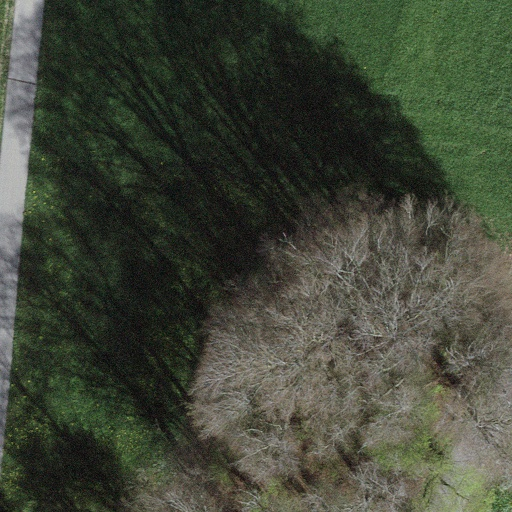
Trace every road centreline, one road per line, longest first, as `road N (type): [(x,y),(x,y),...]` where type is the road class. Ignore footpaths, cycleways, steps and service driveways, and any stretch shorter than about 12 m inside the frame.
road 1 (unclassified): [(0,313),(29,0)]
road 2 (unclassified): [(455,511),(511,406)]
